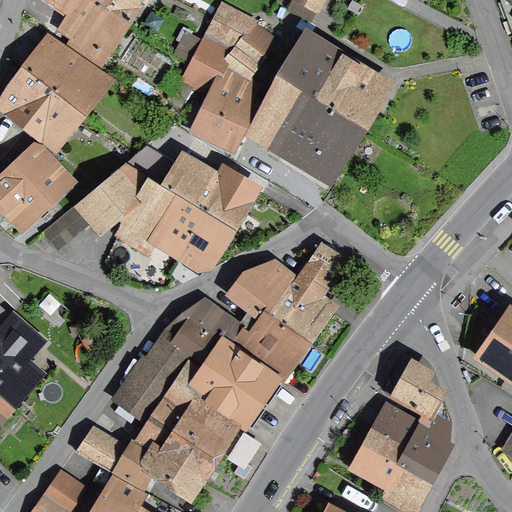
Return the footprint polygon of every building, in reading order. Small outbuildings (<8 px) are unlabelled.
[(73,48),(94,63),(123,19),(94,0),(56,0),(72,10),(64,22),(69,26),(64,33),(76,42),(73,48)] [(94,0),(123,19),(135,0),(94,0)] [(299,0),(318,10),(323,0),(299,0)] [(254,24),(227,10),(220,23),(244,36),(254,24)] [(210,76),(211,77),(244,36),(220,23),(208,45),(205,44),(193,65),(210,76)] [(276,39),(255,24),(243,40),(265,55),(276,39)] [(316,100),(342,58),(298,30),(286,50),(298,58),(289,73),(285,81),(316,100)] [(77,111),(106,75),(51,38),(25,70),(77,111)] [(236,48),(258,65),(265,55),(243,40),(236,48)] [(359,126),(385,84),(342,58),(316,100),(359,126)] [(185,81),(201,90),(211,77),(210,76),(193,65),(185,81)] [(26,122),(52,143),(77,111),(25,70),(0,102),(0,111),(20,126),(26,122)] [(212,139),(234,149),(258,100),(252,96),(258,85),(232,70),(226,80),(220,77),(194,132),(211,141),(212,139)] [(292,161),(324,180),(359,126),(316,100),(285,81),(270,104),(257,132),(296,155),(292,161)] [(161,186),(168,190),(181,168),(145,147),(135,155),(126,163),(154,182),(161,186)] [(232,171),(193,149),(181,168),(168,190),(230,227),(253,190),(230,175),(232,171)] [(67,180),(39,150),(23,165),(51,195),(67,180)] [(98,229),(113,216),(127,225),(131,228),(161,186),(154,182),(126,163),(77,205),(98,229)] [(0,186),(0,203),(19,224),(51,195),(23,165),(0,186)] [(161,186),(131,228),(127,225),(120,235),(147,253),(164,229),(177,236),(172,244),(206,265),(230,227),(168,190),(161,186)] [(340,259),(320,246),(298,278),(295,281),(305,288),(319,272),(328,278),(340,259)] [(251,309),(266,320),(269,316),(295,280),(295,281),(298,278),(293,274),(290,277),(271,263),(250,276),(235,297),(245,304),(251,309)] [(302,344),(329,306),(305,288),(295,281),(295,280),(269,316),(302,344)] [(224,345),(238,327),(201,301),(185,311),(171,324),(186,335),(178,346),(222,375),(208,395),(245,420),(273,379),(224,345)] [(283,367),(284,368),(302,344),(269,316),(266,320),(251,309),(242,322),(246,325),(231,345),(275,378),(283,367)] [(511,317),(510,316),(497,334),(511,344),(511,317)] [(0,331),(0,396),(7,402),(33,373),(24,365),(29,360),(17,349),(28,336),(10,320),(0,331)] [(511,344),(497,334),(479,359),(511,381),(511,344)] [(430,418),(433,413),(449,422),(448,414),(438,390),(413,360),(392,397),(430,418)] [(168,403),(164,401),(151,421),(211,463),(235,426),(207,408),(209,405),(198,398),(212,377),(194,364),(168,403)] [(151,408),(168,385),(144,368),(120,402),(150,422),(156,412),(151,408)] [(400,420),(387,413),(376,432),(408,450),(400,464),(428,480),(450,443),(451,430),(449,422),(433,413),(430,418),(425,428),(403,415),(400,420)] [(155,474),(189,496),(211,463),(151,421),(129,455),(91,430),(77,451),(141,487),(152,470),(156,473),(155,474)] [(243,464),(259,440),(246,431),(230,454),(243,464)] [(403,511),(414,511),(432,482),(428,480),(400,464),(408,450),(376,432),(360,463),(369,469),(366,473),(387,487),(381,498),(403,511)] [(144,511),(136,507),(144,493),(101,469),(94,480),(110,491),(96,511),(144,511)] [(64,511),(69,505),(70,506),(83,487),(60,472),(32,511),(64,511)]
